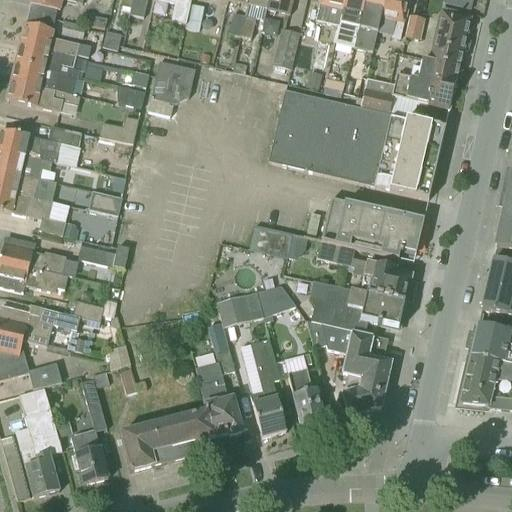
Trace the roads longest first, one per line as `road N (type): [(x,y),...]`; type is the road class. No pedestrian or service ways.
road 1 (residential): [(422,434),(511,8)]
road 2 (tertiary): [(221,511),(328,489),(417,489)]
